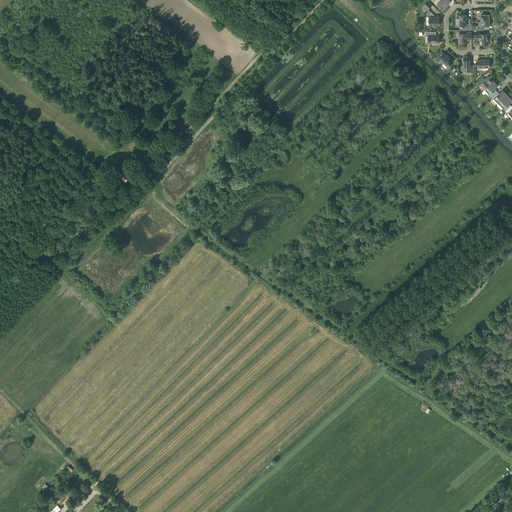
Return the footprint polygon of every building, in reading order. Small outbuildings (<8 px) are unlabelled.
[(443,10),(450,2),(448,0),(441,0),(437,5),(443,10)] [(428,10),(432,5),(427,1),(423,5),(428,10)] [(435,17),(435,16),(430,12),(429,13),(429,17),(429,26),(439,26),(439,17),(435,17)] [(460,15),(459,15),(459,25),(463,25),(463,30),(470,30),(470,22),(466,23),(466,15),(465,15),(465,14),(460,14),(460,15)] [(489,15),(480,15),(481,22),(479,22),(479,26),(478,26),(478,29),(484,29),(484,26),(489,26),(489,15)] [(436,35),(435,35),(435,32),(426,32),(426,37),(428,37),(428,44),(432,44),(433,44),(435,44),(436,44),(439,43),(439,35),(436,35)] [(465,46),(466,45),(467,45),(467,40),(472,40),(472,32),(466,32),(467,34),(459,34),(459,45),(460,45),(461,46),(462,46),(463,46),(464,46),(465,46)] [(480,34),(473,34),(473,40),(480,40),(480,45),(489,45),(489,38),(487,38),(487,34),(480,34)] [(449,58),(444,53),(441,57),(438,54),(434,58),(438,63),(440,60),(447,67),(454,61),(450,57),(449,58)] [(470,66),(470,60),(463,60),(463,64),(461,64),(461,71),(468,71),(468,72),(473,72),(473,66),(470,66)] [(474,74),(477,74),(477,71),(478,71),(478,68),(490,68),(489,64),(490,63),(490,62),(489,61),(489,60),(478,60),(478,65),(473,65),(474,74)] [(488,76),(487,77),(485,80),(482,77),(477,83),(479,86),(480,85),(485,89),(493,81),(488,76)] [(498,86),(495,83),(493,81),(485,89),(489,94),(488,95),(491,97),(496,92),(494,89),(498,86)] [(496,92),(491,97),(493,100),(494,99),(499,103),(507,95),(505,93),(502,90),(499,94),(496,92)] [(507,95),(499,103),(503,108),(502,109),(505,111),(510,106),(508,103),(511,100),(507,95)] [(121,165),(114,172),(125,182),(132,175),(121,165)] [(59,504),(70,492),(66,488),(55,499),(59,504)]
